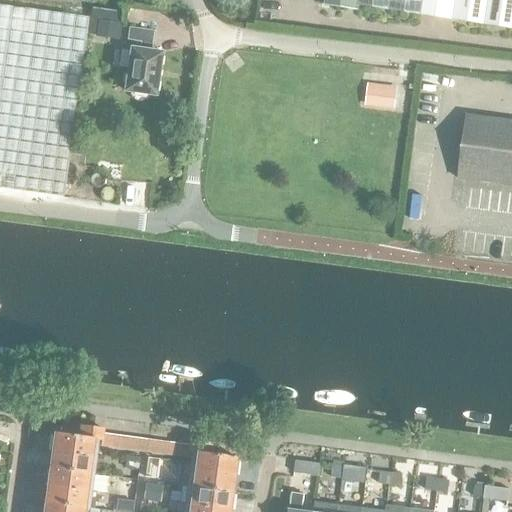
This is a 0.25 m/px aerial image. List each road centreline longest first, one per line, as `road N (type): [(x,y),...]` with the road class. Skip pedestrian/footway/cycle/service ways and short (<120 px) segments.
road 1 (unclassified): [(0,203),(145,223),(175,218),(190,190),(218,33)]
road 2 (unclassified): [(511,69),(218,33)]
